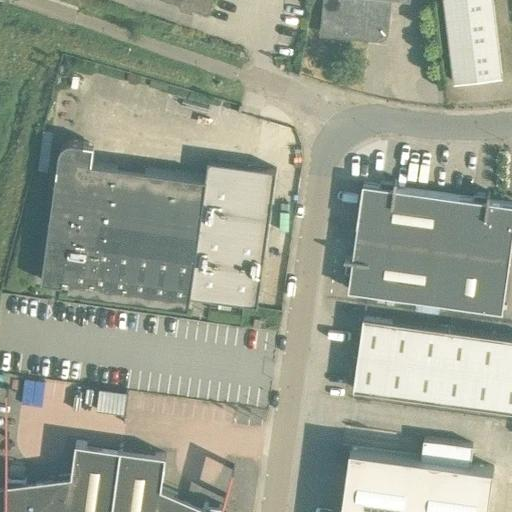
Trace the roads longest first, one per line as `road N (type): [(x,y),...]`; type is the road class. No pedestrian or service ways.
road 1 (unclassified): [(272,511),(313,198),(341,130)]
road 2 (unclassified): [(341,130),(256,79),(17,0)]
road 3 (unclassified): [(511,125),(447,129),(360,119),(341,130)]
